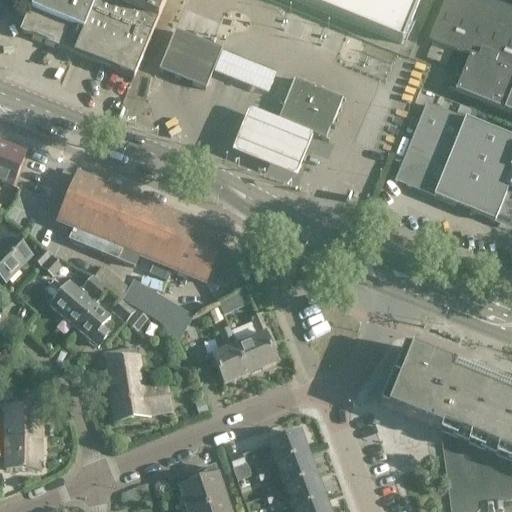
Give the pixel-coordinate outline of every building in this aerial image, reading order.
[(34,0),(21,33),(133,78),(134,79),(166,0),(34,0)] [(289,0),(401,45),(419,0),(289,0)] [(511,12),(482,0),(445,0),(428,42),(461,56),(447,89),(511,115),(511,12)] [(212,74),(221,52),(198,42),(182,36),(174,33),(158,72),(165,75),(183,82),(205,91),(212,74)] [(221,52),(212,74),(268,97),(277,74),(221,52)] [(0,79),(7,82),(14,68),(2,63),(0,66),(0,79)] [(283,110),(278,121),(325,140),(330,128),(331,129),(342,100),(294,80),(282,109),(283,110)] [(511,220),(511,141),(426,106),(394,183),(494,224),(497,217),(510,223),(511,220)] [(313,137),(249,111),(243,125),(238,138),(233,151),(232,154),(296,179),(297,177),(302,164),(308,151),(313,137)] [(25,155),(0,144),(0,184),(12,189),(25,155)] [(205,285),(215,262),(225,238),(77,176),(57,224),(71,230),(66,241),(134,269),(139,258),(153,264),(149,274),(161,279),(165,269),(205,285)] [(10,240),(0,229),(0,279),(5,284),(30,259),(10,239),(10,240)] [(39,268),(48,259),(42,254),(34,263),(39,268)] [(49,261),(42,269),(52,278),(60,270),(49,261)] [(93,279),(86,289),(101,301),(109,291),(93,279)] [(134,283),(123,302),(161,324),(172,305),(134,283)] [(49,307),(76,330),(96,307),(69,285),(49,307)] [(127,326),(137,313),(122,302),(115,311),(119,315),(117,318),(127,326)] [(172,305),(161,324),(178,343),(193,318),(172,305)] [(110,319),(96,307),(76,330),(98,349),(109,335),(102,328),(110,319)] [(218,311),(209,314),(214,325),(222,321),(218,311)] [(139,334),(149,321),(140,314),(130,326),(139,334)] [(252,325),(229,334),(235,348),(235,349),(247,377),(276,365),(271,352),(275,350),(261,316),(250,321),(252,325)] [(212,358),(224,387),(247,377),(235,349),(235,348),(228,330),(219,334),(226,352),(212,358)] [(384,398),(380,407),(432,429),(440,432),(460,440),(487,452),(511,461),(511,511),(511,392),(484,381),(456,370),(404,348),(400,358),(396,368),(392,378),(388,388),(384,398)] [(110,395),(143,390),(137,350),(103,356),(110,395)] [(181,370),(179,375),(181,380),(186,382),(191,380),(193,375),(191,370),(186,368),(181,370)] [(110,395),(114,425),(148,419),(147,413),(152,413),(153,416),(170,413),(165,386),(144,390),(143,390),(110,395)] [(194,405),(198,417),(208,414),(203,402),(194,405)] [(41,407),(4,407),(5,441),(5,471),(40,472),(41,447),(41,407)] [(277,469),(307,457),(299,435),(268,446),(277,469)] [(244,465),(241,456),(229,460),(232,469),(244,465)] [(277,469),(285,491),(316,480),(307,457),(277,469)] [(228,511),(217,477),(214,470),(181,481),(180,477),(168,481),(172,493),(178,490),(185,511),(228,511)] [(268,470),(256,475),(260,483),(272,479),(268,470)] [(285,491),(293,511),(299,511),(324,503),(316,480),(285,491)] [(277,493),(265,497),(268,506),(280,501),(277,493)] [(299,511),(327,511),(324,503),(299,511)]
